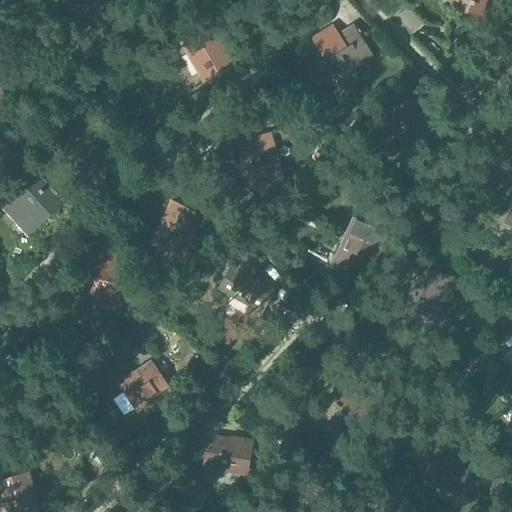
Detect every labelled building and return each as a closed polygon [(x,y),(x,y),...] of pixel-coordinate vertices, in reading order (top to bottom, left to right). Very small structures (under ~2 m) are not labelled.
[(62,0),(76,22),(115,0),(62,0)] [(483,17),(487,0),(454,0),(452,9),(483,17)] [(235,65),(226,48),(213,25),(180,41),(202,82),(235,65)] [(352,25),(338,34),(332,25),(311,39),(324,59),(327,57),(339,76),(371,56),(352,25)] [(511,52),(495,65),(511,88),(511,52)] [(0,113),(11,109),(0,85),(0,113)] [(413,91),(387,126),(422,154),(444,126),(426,113),(432,106),(413,91)] [(118,174),(104,155),(92,138),(97,135),(86,119),(61,137),(98,188),(118,174)] [(271,134),(237,143),(243,163),(238,164),(245,189),(261,184),(265,200),(286,194),(271,134)] [(65,204),(35,171),(0,202),(0,207),(28,238),(65,204)] [(153,236),(173,246),(168,256),(185,265),(191,253),(188,252),(205,217),(187,209),(171,200),(153,236)] [(511,209),(503,223),(511,228),(511,209)] [(391,235),(353,217),(330,265),(356,277),(364,258),(377,264),(391,235)] [(123,223),(114,230),(120,238),(129,231),(123,223)] [(117,258),(89,251),(77,301),(117,310),(124,279),(113,276),(117,258)] [(241,251),(220,290),(261,312),(273,290),(251,279),(260,261),(241,251)] [(417,267),(404,309),(439,320),(445,301),(449,302),(456,279),(417,267)] [(138,412),(171,390),(151,359),(125,376),(122,372),(115,377),(138,412)] [(340,384),(314,415),(323,422),(327,417),(341,429),(337,434),(348,442),(352,436),(373,411),(377,406),(367,398),(364,403),(340,384)] [(511,390),(502,398),(511,412),(511,390)] [(206,451),(203,468),(246,475),(252,440),(231,436),(230,440),(215,437),(212,452),(206,451)] [(440,438),(421,480),(458,496),(476,454),(440,438)] [(8,511),(41,511),(32,478),(2,487),(8,511)]
